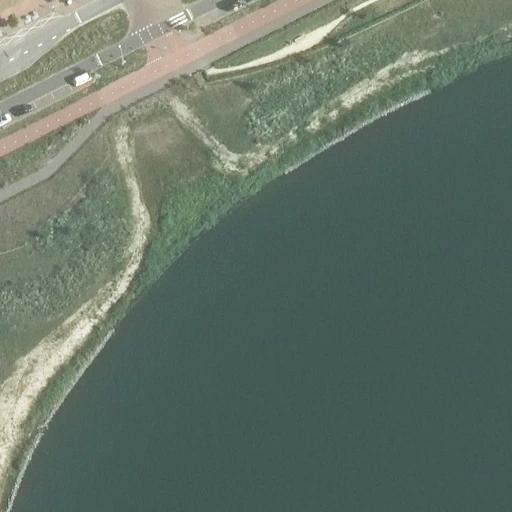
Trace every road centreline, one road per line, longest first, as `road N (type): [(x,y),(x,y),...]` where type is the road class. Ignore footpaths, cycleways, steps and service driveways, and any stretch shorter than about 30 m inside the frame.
road 1 (tertiary): [(0,111),(154,32)]
road 2 (tertiary): [(114,0),(0,59)]
